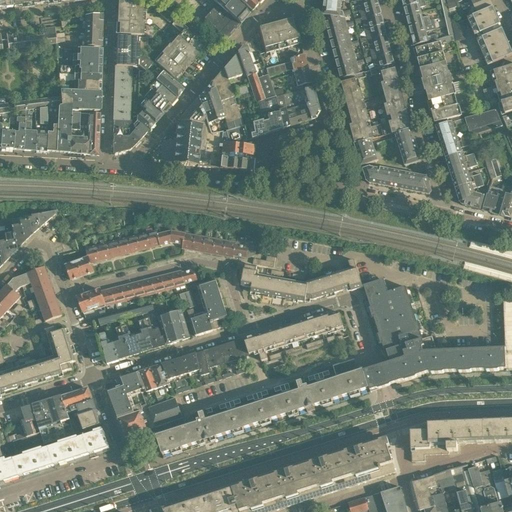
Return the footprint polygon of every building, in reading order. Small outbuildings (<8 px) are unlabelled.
[(0,0),(0,9),(12,8),(12,6),(11,0),(0,0)] [(212,0),(217,4),(240,25),(249,15),(233,0),(212,0)] [(258,5),(252,0),(239,0),(251,12),(258,5)] [(377,0),(359,0),(354,2),(354,4),(358,3),(360,11),(379,6),(377,0)] [(446,0),(448,6),(450,16),(457,13),(455,8),(458,7),(457,3),(461,1),(460,0),(446,0)] [(468,0),(469,2),(461,6),(463,11),(468,9),(487,0),(468,0)] [(493,7),(489,0),(487,0),(468,9),(470,13),(468,14),(469,18),(473,16),(493,7)] [(118,1),(116,35),(143,36),(144,3),(118,1)] [(404,7),(406,17),(421,13),(420,7),(426,6),(425,2),(404,7)] [(226,41),(240,25),(217,4),(204,20),(226,41)] [(343,12),(344,7),(324,5),(323,16),(324,16),(325,21),(344,16),(351,14),(350,10),(343,12)] [(174,18),(161,6),(156,12),(169,23),(174,18)] [(381,15),(379,6),(360,11),(362,18),(355,20),(355,22),(381,15)] [(501,25),(493,7),(473,16),(493,63),(511,57),(511,51),(509,45),(502,29),(500,30),(498,26),(501,25)] [(423,18),(421,13),(406,17),(409,26),(430,21),(429,16),(423,18)] [(85,16),(84,26),(102,26),(102,14),(85,16)] [(384,25),(381,15),(355,22),(356,24),(363,22),(365,30),(384,25)] [(325,21),(328,31),(353,24),(353,22),(346,23),(344,16),(325,21)] [(291,19),(258,28),(261,37),(265,54),(300,44),(297,31),(294,32),(291,19)] [(184,29),(186,31),(187,29),(176,20),(172,25),(181,33),(184,29)] [(409,26),(412,36),(427,32),(433,31),(430,21),(409,26)] [(458,23),(452,25),(456,40),(456,41),(465,39),(458,23)] [(354,26),(353,24),(328,31),(330,40),(349,35),(347,27),(354,26)] [(360,39),(361,41),(386,34),(384,25),(365,30),(367,38),(360,39)] [(102,37),(102,26),(84,26),(84,36),(102,37)] [(32,30),(34,47),(56,44),(55,27),(42,29),(43,36),(37,36),(36,30),(32,30)] [(197,41),(186,31),(184,29),(181,33),(170,46),(169,45),(161,54),(162,55),(155,63),(175,81),(182,72),(183,73),(191,64),(190,63),(204,47),(197,41)] [(8,50),(34,47),(32,30),(28,31),(29,37),(22,38),(21,31),(17,32),(18,39),(13,39),(12,33),(6,33),(8,50)] [(428,37),(427,32),(412,36),(414,46),(431,41),(437,39),(436,34),(428,37)] [(389,44),(386,34),(361,41),(361,43),(368,41),(370,49),(389,44)] [(330,40),(333,49),(358,43),(358,41),(351,43),(349,35),(330,40)] [(454,35),(432,41),(433,44),(441,42),(441,43),(443,43),(443,44),(456,40),(454,35)] [(102,47),(102,37),(84,36),(84,47),(102,47)] [(133,68),(134,68),(138,68),(138,66),(139,57),(139,52),(139,38),(117,37),(115,67),(133,68)] [(147,38),(139,38),(139,52),(145,57),(146,59),(147,38)] [(461,117),(441,43),(441,42),(433,44),(415,49),(435,123),(451,119),(452,122),(461,120),(460,117),(461,117)] [(359,45),(358,43),(333,49),(335,59),(354,54),(352,47),(359,45)] [(365,59),(366,60),(391,53),(389,44),(370,49),(372,57),(365,59)] [(275,97),(273,91),(267,75),(257,79),(246,47),(243,47),(238,53),(247,77),(256,103),(275,97)] [(74,67),(82,68),(101,68),(102,50),(81,50),(80,56),(73,56),(72,67),(74,67)] [(394,64),(391,53),(366,60),(366,63),(373,61),(375,69),(394,64)] [(335,59),(338,68),(364,62),(363,60),(356,62),(354,54),(335,59)] [(293,73),(307,69),(303,55),(290,58),(291,62),(293,70),(293,73)] [(139,57),(138,66),(146,72),(153,64),(146,59),(145,57),(139,57)] [(234,57),(223,69),(227,81),(233,79),(241,76),(235,57),(234,57)] [(293,70),(291,62),(266,69),(268,77),(293,70)] [(341,79),(342,78),(360,74),(357,66),(364,64),(364,62),(338,68),(341,79)] [(411,129),(404,100),(401,91),(395,69),(394,64),(375,69),(370,71),(372,76),(379,73),(388,105),(385,105),(388,117),(384,118),(386,124),(390,123),(393,134),(395,134),(411,129)] [(511,112),(511,65),(492,72),(502,103),(498,104),(502,115),(511,112)] [(58,67),(59,74),(101,76),(101,68),(82,68),(74,67),(74,68),(58,67)] [(133,70),(133,68),(115,67),(113,121),(130,122),(130,109),(131,109),(131,105),(130,105),(131,93),(132,93),(132,88),(131,88),(131,78),(132,78),(132,75),(131,75),(132,70),(133,70)] [(155,80),(156,81),(162,86),(176,98),(183,90),(157,68),(154,71),(155,72),(159,76),(155,80)] [(234,128),(238,127),(241,126),(243,126),(235,102),(227,104),(226,100),(233,97),(229,85),(229,84),(227,81),(223,69),(211,83),(224,118),(226,124),(231,122),(234,128)] [(311,83),(307,69),(293,73),(297,86),(311,83)] [(374,139),(371,128),(358,79),(366,77),(365,73),(360,74),(342,78),(344,83),(342,83),(350,115),(348,115),(355,144),(372,140),(374,139)] [(100,83),(101,76),(59,74),(59,82),(100,83)] [(162,86),(156,81),(152,86),(150,84),(147,87),(155,93),(162,86)] [(100,93),(100,83),(59,82),(60,92),(100,93)] [(211,83),(204,91),(216,123),(218,123),(217,121),(224,118),(211,83)] [(170,106),(176,98),(162,86),(155,93),(170,106)] [(237,89),(239,95),(248,92),(246,86),(237,89)] [(316,101),(312,87),(303,90),(300,91),(302,99),(304,98),(306,104),(316,101)] [(275,97),(280,96),(283,95),(281,89),(273,91),(275,97)] [(219,133),(216,123),(204,91),(197,98),(198,99),(210,135),(211,135),(219,133)] [(302,99),(300,91),(290,94),(283,95),(280,96),(289,127),(309,121),(302,99)] [(99,112),(100,93),(60,92),(60,97),(61,106),(58,107),(46,108),(46,126),(45,153),(56,153),(69,154),(70,114),(71,114),(71,112),(77,112),(78,111),(99,112)] [(162,115),(170,106),(155,93),(152,97),(153,98),(149,103),(147,102),(162,115)] [(282,129),(289,127),(280,96),(275,97),(278,111),(282,129)] [(13,103),(13,105),(14,113),(17,112),(24,111),(35,110),(39,109),(46,108),(58,107),(61,106),(60,97),(13,103)] [(162,115),(147,102),(140,97),(137,101),(137,102),(141,105),(140,106),(142,108),(142,109),(144,110),(145,111),(143,114),(145,116),(144,116),(154,124),(162,115)] [(275,97),(256,103),(262,121),(266,134),(282,129),(278,111),(275,97)] [(319,113),(316,101),(306,104),(304,98),(302,99),(309,121),(315,119),(319,113)] [(211,135),(210,135),(198,99),(178,122),(177,122),(172,165),(173,165),(196,167),(197,167),(219,169),(222,142),(223,131),(219,133),(211,135)] [(0,114),(2,114),(8,113),(8,105),(7,104),(0,104),(0,114)] [(46,126),(46,108),(39,109),(39,125),(39,133),(35,133),(34,152),(45,153),(46,126)] [(35,120),(35,110),(24,111),(22,151),(34,152),(35,133),(36,129),(35,120)] [(501,121),(496,110),(465,119),(469,131),(501,121)] [(1,124),(0,134),(0,140),(0,149),(22,151),(24,111),(17,112),(16,126),(18,126),(17,134),(8,133),(9,113),(8,113),(2,114),(1,120),(1,124)] [(147,132),(154,124),(144,116),(145,116),(143,114),(141,113),(138,115),(137,114),(136,122),(147,132)] [(70,114),(69,154),(87,156),(88,134),(79,133),(78,138),(70,137),(70,131),(79,132),(79,127),(79,114),(71,114),(70,114)] [(88,114),(88,134),(87,156),(98,157),(99,115),(88,114)] [(511,114),(502,117),(507,128),(511,127),(511,114)] [(461,120),(452,122),(436,127),(439,138),(456,132),(454,128),(465,125),(463,119),(461,120)] [(113,121),(113,139),(120,140),(122,153),(129,151),(132,149),(128,138),(130,135),(131,122),(130,122),(113,121)] [(251,139),(254,139),(266,134),(262,121),(247,125),(251,139)] [(139,142),(147,132),(136,122),(132,122),(134,125),(132,126),(136,129),(131,134),(139,142)] [(371,128),(374,139),(393,134),(390,123),(386,124),(378,126),(374,127),(371,128)] [(241,126),(238,127),(234,128),(225,131),(228,140),(222,142),(219,169),(253,173),(255,148),(244,146),(243,143),(251,140),(251,139),(247,125),(243,126),(241,126)] [(415,140),(411,129),(395,134),(399,145),(415,140)] [(457,136),(456,132),(439,138),(442,148),(469,139),(467,133),(457,136)] [(134,147),(139,142),(131,134),(130,135),(128,138),(132,149),(134,147)] [(493,137),(490,137),(491,140),(485,142),(486,145),(487,147),(495,144),(493,137)] [(112,155),(122,153),(120,140),(113,139),(112,155)] [(442,148),(446,158),(462,153),(461,148),(471,145),(469,139),(442,148)] [(372,140),(355,144),(362,166),(378,161),(372,140)] [(415,140),(399,145),(402,156),(418,151),(415,140)] [(466,155),(473,153),(471,145),(464,147),(466,155)] [(422,162),(418,151),(402,156),(406,167),(411,165),(422,162)] [(463,157),(462,153),(446,158),(449,168),(476,160),(474,154),(463,157)] [(449,168),(452,178),(468,173),(467,169),(478,166),(476,160),(449,168)] [(496,160),(491,161),(492,162),(492,165),(493,167),(494,170),(495,172),(496,175),(496,178),(501,176),(496,160)] [(371,167),(363,170),(367,181),(370,184),(370,183),(378,185),(381,170),(371,168),(371,167)] [(389,187),(392,170),(381,168),(381,170),(378,185),(389,187)] [(389,187),(399,189),(403,172),(392,170),(389,187)] [(414,175),(403,172),(399,189),(411,192),(414,175)] [(470,177),(468,173),(452,178),(455,189),(482,180),(480,174),(470,177)] [(426,177),(414,175),(411,192),(429,195),(431,192),(426,177)] [(455,189),(459,199),(475,194),(473,189),(484,186),(482,180),(455,189)] [(497,215),(504,191),(489,187),(482,211),(497,215)] [(511,219),(511,218),(511,216),(511,193),(504,191),(497,215),(511,219)] [(484,196),(475,194),(459,199),(460,203),(462,205),(480,210),(484,196)] [(57,212),(38,215),(40,229),(57,214),(57,213),(58,213),(57,212)] [(33,235),(40,229),(38,215),(29,217),(33,235)] [(27,241),(33,235),(29,217),(12,219),(12,220),(15,234),(19,249),(27,241)] [(12,220),(0,222),(0,237),(7,236),(15,234),(12,220)] [(151,248),(161,246),(158,235),(157,231),(147,234),(151,248)] [(161,246),(172,243),(171,232),(158,235),(161,246)] [(171,232),(172,243),(183,245),(185,234),(171,232)] [(15,234),(7,236),(11,257),(19,249),(15,234)] [(141,251),(151,248),(147,234),(137,236),(141,251)] [(196,236),(185,234),(183,245),(182,249),(193,251),(196,236)] [(0,269),(11,257),(7,236),(0,237),(0,243),(2,250),(0,250),(0,269)] [(131,253),(141,251),(137,236),(127,239),(131,253)] [(196,236),(193,251),(203,253),(206,238),(196,236)] [(216,240),(206,238),(203,253),(213,255),(216,240)] [(122,256),(131,253),(127,239),(118,241),(122,256)] [(216,240),(213,255),(224,256),(226,242),(216,240)] [(111,258),(122,256),(118,241),(108,244),(111,258)] [(237,244),(226,242),(224,256),(234,258),(234,256),(236,245),(237,244)] [(101,261),(111,258),(108,244),(97,247),(101,261)] [(236,245),(234,256),(246,258),(247,258),(255,256),(256,249),(236,245)] [(260,254),(270,252),(268,245),(258,248),(260,254)] [(90,263),(101,261),(97,247),(86,249),(89,258),(90,263)] [(94,273),(90,263),(89,258),(66,266),(72,281),(94,273)] [(254,259),(253,264),(274,268),(275,263),(270,262),(266,261),(254,259)] [(363,288),(363,287),(354,261),(349,262),(351,269),(348,270),(349,273),(307,285),(307,287),(308,287),(306,299),(313,300),(350,289),(351,292),(363,288)] [(306,303),(306,299),(308,287),(307,287),(255,277),(256,272),(257,268),(243,265),(242,271),(244,271),(241,286),(252,288),(251,293),(306,303)] [(28,274),(32,283),(48,277),(45,267),(28,274)] [(197,281),(194,270),(182,274),(185,284),(197,281)] [(171,275),(175,289),(185,286),(185,284),(182,274),(182,272),(171,275)] [(14,279),(8,286),(16,293),(20,288),(22,287),(28,285),(32,284),(32,283),(28,274),(14,279)] [(165,291),(175,289),(171,275),(161,277),(165,291)] [(52,287),(48,277),(32,283),(32,284),(35,293),(52,287)] [(155,294),(165,291),(161,277),(151,280),(155,294)] [(145,296),(155,294),(151,280),(141,282),(145,296)] [(500,370),(506,370),(506,349),(437,352),(432,337),(423,340),(412,306),(406,287),(388,293),(387,290),(384,280),(363,287),(363,288),(364,287),(367,295),(386,355),(389,364),(390,366),(380,370),(364,375),(364,373),(309,390),(305,378),(294,382),(297,390),(299,389),(300,393),(207,422),(206,419),(208,418),(207,414),(205,410),(195,413),(198,425),(157,438),(163,457),(164,459),(372,393),(371,392),(376,390),(377,390),(379,390),(386,388),(390,387),(391,385),(403,381),(405,382),(416,379),(417,377),(423,375),(423,374),(429,373),(432,374),(443,374),(445,373),(457,372),(459,373),(470,373),(472,371),(484,371),(487,372),(498,372),(500,370)] [(191,321),(196,337),(215,331),(223,328),(222,324),(218,325),(217,321),(228,318),(216,281),(200,286),(200,289),(209,315),(196,319),(193,310),(188,312),(190,317),(186,318),(188,322),(191,321)] [(135,299),(145,296),(141,282),(132,285),(135,299)] [(21,297),(16,293),(8,286),(8,285),(0,293),(13,305),(21,297)] [(125,301),(135,299),(132,285),(122,287),(125,301)] [(55,297),(52,287),(35,293),(39,303),(55,297)] [(115,304),(125,301),(122,287),(111,290),(115,304)] [(105,305),(101,292),(100,290),(78,298),(83,313),(105,305)] [(106,306),(115,304),(111,290),(101,292),(105,305),(106,306)] [(190,292),(179,295),(184,310),(194,307),(190,292)] [(0,293),(0,306),(6,313),(13,305),(0,293)] [(59,306),(55,297),(39,303),(42,312),(59,306)] [(154,305),(152,305),(98,319),(100,327),(156,312),(154,305)] [(62,316),(59,306),(42,312),(46,322),(62,316)] [(166,346),(190,339),(181,311),(158,318),(164,338),(166,346)] [(245,339),(250,355),(259,352),(262,362),(264,361),(265,365),(265,364),(268,362),(265,350),(332,330),(332,331),(343,328),(339,312),(328,316),(328,314),(256,337),(255,336),(245,339)] [(154,350),(166,346),(164,338),(162,338),(160,330),(153,332),(153,329),(154,329),(153,326),(152,326),(149,319),(145,321),(154,350)] [(142,354),(154,350),(145,321),(139,322),(141,330),(140,330),(141,333),(136,334),(142,354)] [(131,357),(142,354),(136,334),(131,336),(131,333),(129,333),(127,326),(122,328),(131,357)] [(54,357),(0,373),(0,392),(0,393),(52,377),(52,378),(53,377),(59,375),(62,374),(63,374),(63,373),(72,370),(70,364),(76,362),(65,330),(57,333),(55,328),(41,332),(42,338),(47,337),(48,337),(54,357)] [(119,361),(131,357),(122,328),(116,329),(119,339),(113,341),(119,361)] [(107,365),(119,361),(113,341),(109,342),(108,340),(107,340),(105,333),(100,335),(102,342),(107,365)] [(248,355),(250,355),(245,339),(244,340),(237,342),(241,359),(246,357),(247,362),(250,361),(248,355)] [(233,361),(241,359),(237,342),(229,345),(233,361)] [(224,364),(233,361),(229,345),(221,347),(224,364)] [(216,367),(224,364),(221,347),(213,350),(216,367)] [(211,369),(216,367),(213,350),(204,352),(209,374),(212,373),(211,369)] [(209,374),(204,352),(196,355),(200,371),(201,376),(209,374)] [(189,375),(200,371),(196,355),(185,359),(189,375)] [(179,378),(189,375),(185,359),(174,362),(179,378)] [(169,381),(179,378),(174,362),(163,365),(169,381)] [(284,364),(273,367),(274,373),(286,369),(284,364)] [(169,381),(163,365),(151,369),(161,396),(165,395),(163,388),(168,386),(169,389),(171,388),(169,381)] [(151,369),(139,373),(145,390),(147,393),(148,393),(148,395),(150,395),(149,392),(154,391),(157,399),(162,397),(161,396),(151,369)] [(152,407),(157,405),(155,401),(150,403),(147,393),(145,390),(139,373),(120,379),(120,380),(112,383),(113,386),(117,385),(118,388),(108,391),(118,419),(140,411),(151,406),(152,407)] [(71,394),(74,406),(93,401),(88,389),(71,394)] [(66,409),(74,406),(71,394),(62,397),(66,409)] [(70,420),(66,409),(62,397),(55,399),(62,423),(70,420)] [(183,419),(175,398),(157,405),(152,407),(148,408),(155,428),(183,419)] [(55,425),(54,425),(57,433),(59,440),(66,437),(64,431),(62,425),(60,426),(59,424),(62,423),(55,399),(47,402),(55,425)] [(96,411),(93,401),(74,406),(66,409),(70,420),(76,418),(79,417),(96,411)] [(54,425),(55,425),(47,402),(40,404),(47,427),(54,425)] [(50,435),(47,427),(40,404),(33,406),(37,421),(39,428),(41,434),(44,445),(45,445),(52,442),(50,435)] [(33,422),(37,421),(33,406),(22,410),(26,421),(28,420),(29,423),(33,422)] [(101,425),(96,411),(79,417),(84,431),(101,425)] [(148,431),(144,422),(140,411),(118,419),(125,438),(148,431)] [(70,420),(73,428),(75,434),(80,432),(77,426),(76,426),(74,419),(76,418),(70,420)] [(35,429),(33,422),(29,423),(28,420),(26,421),(21,422),(25,434),(21,435),(22,439),(27,438),(37,435),(41,434),(39,428),(35,429)] [(64,431),(73,428),(70,420),(62,423),(59,424),(60,426),(62,425),(64,431)] [(511,421),(441,424),(428,424),(429,431),(411,432),(412,462),(425,462),(425,456),(449,455),(449,452),(458,452),(457,445),(511,442),(511,421)] [(66,437),(75,434),(73,428),(64,431),(66,437)] [(41,434),(37,435),(27,438),(22,439),(13,442),(18,458),(16,459),(14,456),(10,458),(0,460),(0,483),(73,460),(110,448),(104,430),(45,449),(44,445),(41,434)] [(57,433),(50,435),(52,442),(59,440),(57,433)] [(385,440),(232,490),(238,511),(273,511),(396,473),(385,440)] [(0,460),(10,458),(6,444),(0,446),(0,460)] [(459,500),(461,510),(461,511),(481,511),(468,470),(469,470),(468,465),(450,470),(459,500)] [(478,467),(469,470),(468,470),(481,511),(501,511),(504,511),(502,504),(498,505),(497,500),(499,500),(496,490),(494,490),(489,470),(480,473),(478,467)] [(461,511),(461,510),(456,511),(455,507),(447,509),(446,503),(459,500),(450,470),(435,476),(438,487),(429,489),(431,498),(433,498),(436,511),(461,511)] [(493,472),(495,479),(504,477),(502,470),(493,472)] [(420,511),(436,511),(433,498),(431,498),(429,489),(438,487),(435,476),(431,477),(431,478),(430,478),(413,483),(420,511)] [(504,477),(495,479),(493,479),(496,490),(499,500),(510,497),(505,482),(504,477)] [(406,511),(400,487),(381,493),(386,511),(406,511)] [(238,511),(232,490),(164,511),(238,511)] [(369,511),(386,511),(381,493),(365,499),(369,511)] [(369,511),(365,499),(348,504),(351,511),(369,511)]
